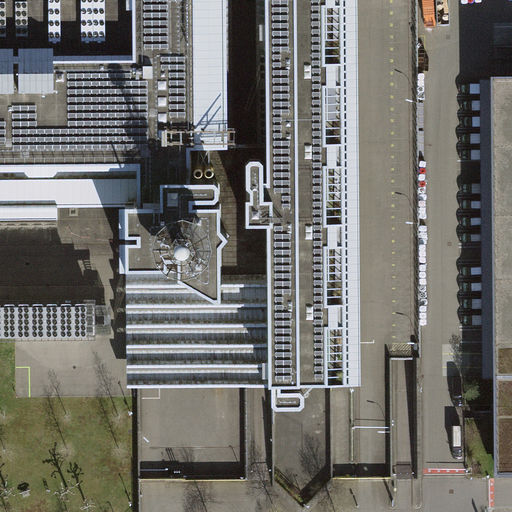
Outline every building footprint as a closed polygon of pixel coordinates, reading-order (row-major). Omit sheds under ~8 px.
[(216,278),(254,278),(253,143),(228,143),(227,0),(0,0),(0,219),(53,219),(53,207),(121,206),(122,267),(162,266),(162,257),(174,257),(174,275),(209,295),(216,295),(216,278)] [(264,385),(267,385),(327,385),(356,385),(355,241),(353,0),(251,0),(253,143),(254,278),(264,277),(264,385)] [(511,75),(487,76),(490,474),(511,473),(511,75)] [(162,266),(122,267),(123,386),(134,386),(242,385),(264,385),(264,277),(254,278),(216,278),(216,295),(209,295),(174,275),(174,257),(162,257),(162,266)] [(0,304),(0,334),(91,333),(90,304),(0,304)] [(300,408),(299,390),(267,390),(267,408),(300,408)]
